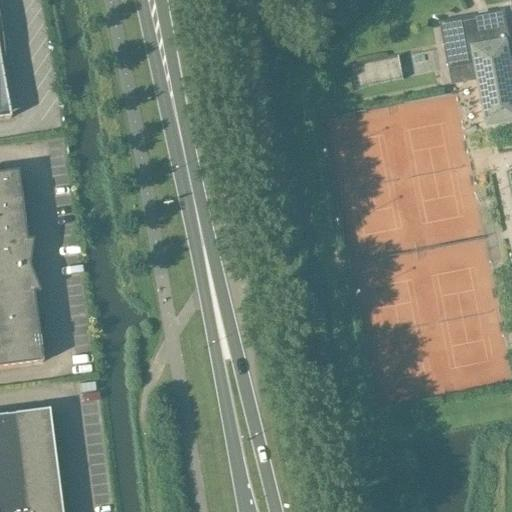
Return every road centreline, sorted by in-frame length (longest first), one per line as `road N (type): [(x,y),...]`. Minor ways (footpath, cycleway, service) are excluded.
road 1 (tertiary): [(275,511),(180,143)]
road 2 (tertiary): [(180,143),(183,196),(248,511)]
road 3 (unknown): [(0,163),(30,169),(46,188),(81,362)]
road 4 (tertiary): [(180,143),(151,0)]
